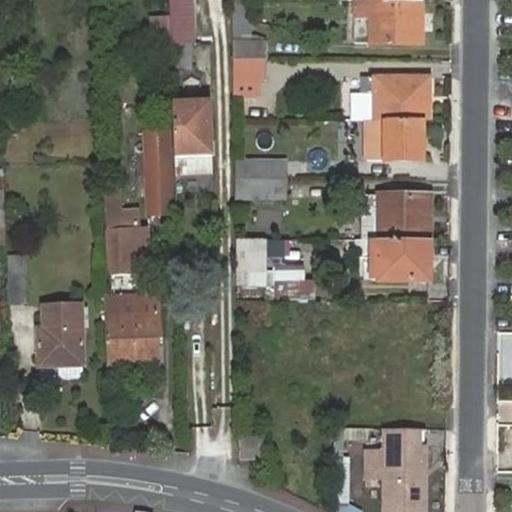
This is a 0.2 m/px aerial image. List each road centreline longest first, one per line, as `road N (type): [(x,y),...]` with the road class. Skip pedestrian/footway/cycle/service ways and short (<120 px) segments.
road 1 (residential): [(470,511),(477,0)]
road 2 (tertiary): [(232,506),(132,482),(0,479)]
